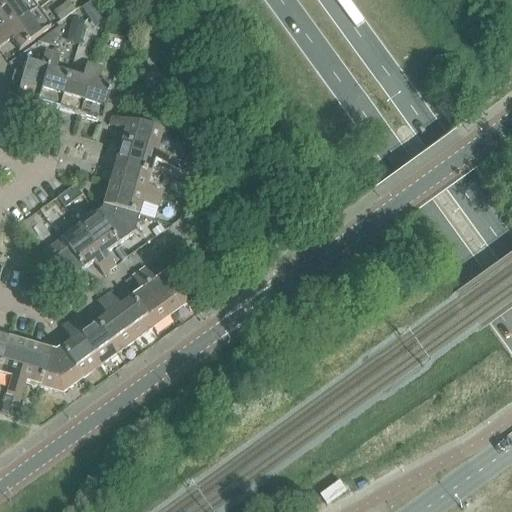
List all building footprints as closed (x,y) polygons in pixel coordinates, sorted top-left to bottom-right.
[(0,0),(0,11),(15,0),(0,0)] [(0,26),(1,28),(0,28),(0,38),(37,12),(28,0),(15,0),(0,11),(0,26)] [(37,12),(0,38),(0,48),(10,41),(19,53),(50,30),(37,12)] [(16,100),(37,106),(53,54),(45,51),(40,67),(27,63),(16,100)] [(61,56),(53,54),(37,106),(58,112),(69,75),(56,72),(61,56)] [(69,75),(58,112),(79,118),(94,66),(87,64),(82,79),(69,75)] [(94,66),(79,118),(100,125),(111,88),(97,84),(102,68),(94,66)] [(124,132),(120,145),(157,155),(163,134),(111,118),(108,127),(124,132)] [(120,145),(114,165),(151,176),(155,163),(170,168),(173,160),(157,155),(120,145)] [(114,165),(108,186),(161,201),(163,194),(147,189),(151,176),(114,165)] [(161,201),(108,186),(102,207),(139,218),(142,204),(158,209),(161,201)] [(139,218),(102,207),(100,212),(95,216),(117,247),(133,236),(139,218)] [(95,216),(78,229),(109,273),(116,268),(106,255),(117,247),(95,216)] [(219,226),(208,234),(214,244),(226,236),(219,226)] [(78,229),(60,241),(82,272),(93,264),(103,278),(109,273),(78,229)] [(82,272),(60,241),(42,254),(74,299),(81,294),(71,280),(82,272)] [(138,273),(170,318),(188,305),(166,274),(154,282),(144,269),(138,273)] [(141,291),(130,299),(152,330),(170,318),(138,273),(131,278),(141,291)] [(109,294),(103,299),(135,343),(152,330),(130,299),(119,307),(109,294)] [(95,325),(117,356),(135,343),(103,299),(96,303),(106,317),(95,325)] [(74,319),(68,324),(100,368),(117,356),(95,325),(84,332),(74,319)] [(71,342),(59,350),(82,381),(100,368),(68,324),(61,328),(71,342)] [(29,346),(8,340),(0,366),(0,377),(10,380),(5,396),(13,398),(29,346)] [(50,352),(29,346),(13,398),(21,401),(25,385),(39,389),(50,352)] [(55,353),(50,352),(39,389),(62,396),(82,381),(59,350),(55,353)]
